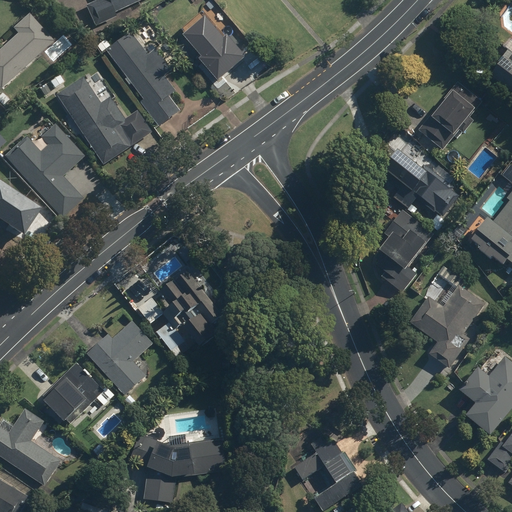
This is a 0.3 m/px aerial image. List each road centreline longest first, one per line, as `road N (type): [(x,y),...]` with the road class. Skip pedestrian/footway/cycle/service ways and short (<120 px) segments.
road 1 (residential): [(464,511),(397,433),(322,263)]
road 2 (unclassified): [(223,159),(18,325)]
road 3 (unclassified): [(416,0),(262,128)]
road 4 (residential): [(262,128),(318,228),(322,263)]
road 5 (residential): [(322,263),(223,159)]
